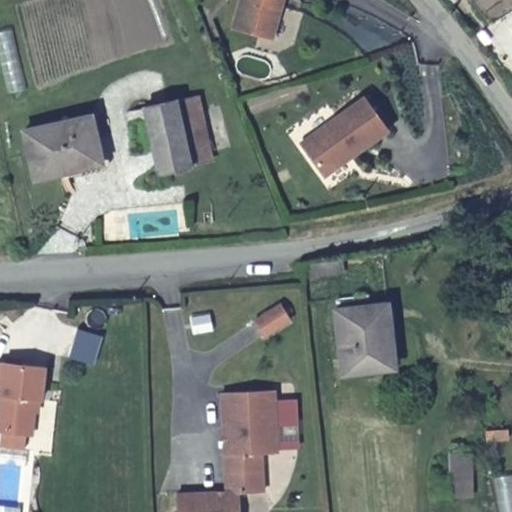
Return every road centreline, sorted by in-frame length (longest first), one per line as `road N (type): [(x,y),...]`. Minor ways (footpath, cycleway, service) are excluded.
road 1 (unclassified): [(511,187),(411,219),(270,247),(0,266)]
road 2 (unknown): [(180,253),(197,479)]
road 3 (unclassified): [(511,117),(422,0)]
